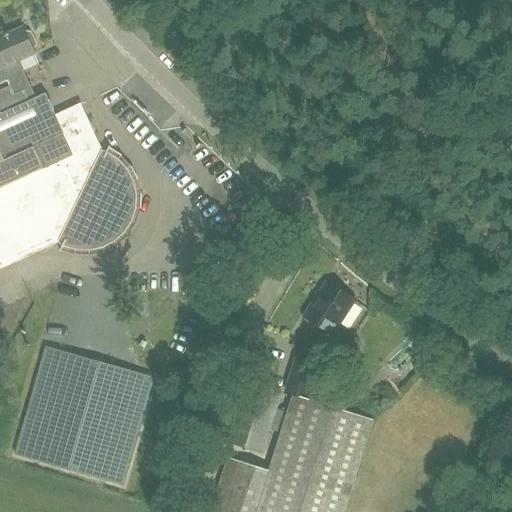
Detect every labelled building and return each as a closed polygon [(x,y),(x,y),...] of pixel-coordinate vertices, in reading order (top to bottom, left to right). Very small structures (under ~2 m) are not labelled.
[(0,84),(8,81),(11,87),(0,92),(0,269),(59,242),(63,246),(76,250),(89,251),(103,248),(115,241),(125,232),(133,221),(137,208),(137,194),(135,181),(128,169),(119,159),(108,152),(102,150),(81,104),(56,115),(46,94),(37,99),(19,60),(35,53),(33,50),(37,44),(32,32),(25,32),(23,28),(0,38),(0,84)] [(330,338),(355,300),(328,282),(305,317),(312,322),(297,345),(316,357),(329,337),(330,338)] [(123,485),(154,377),(46,346),(15,455),(123,485)] [(315,398),(323,360),(302,356),(294,394),(315,398)] [(283,391),(247,379),(228,442),(264,454),(283,391)] [(210,511),(343,511),(373,420),(293,395),(269,471),(228,458),(210,511)]
